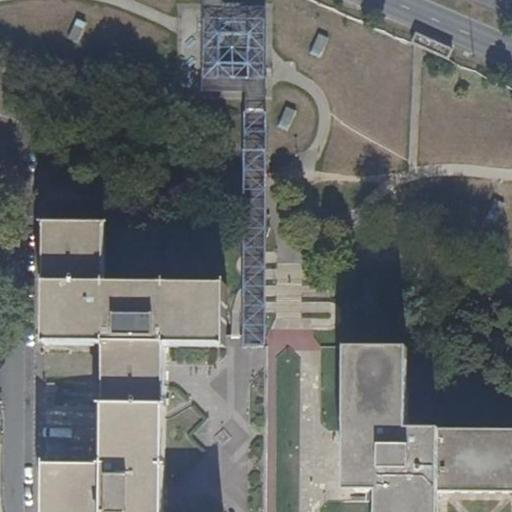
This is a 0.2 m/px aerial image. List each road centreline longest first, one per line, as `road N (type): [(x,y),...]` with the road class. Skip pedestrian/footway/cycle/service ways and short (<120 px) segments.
road 1 (motorway): [(0,18),(511,240)]
road 2 (residential): [(0,138),(17,146),(18,511)]
road 3 (motorway): [(511,137),(188,0)]
road 4 (primary): [(386,0),(511,53)]
